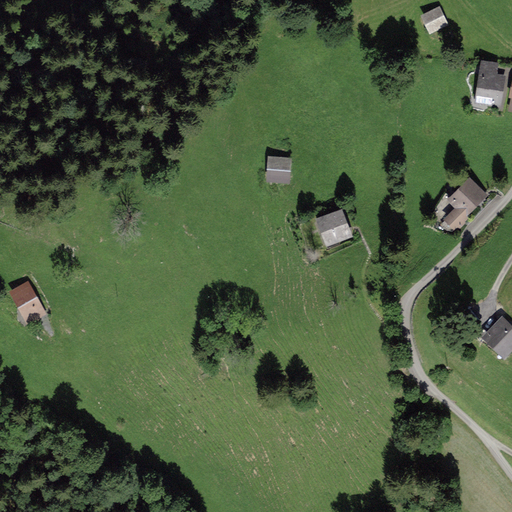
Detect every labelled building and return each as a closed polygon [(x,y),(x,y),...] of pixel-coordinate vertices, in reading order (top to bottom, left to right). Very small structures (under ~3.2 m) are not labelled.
[(439,10),(426,17),(432,29),(445,23),(439,10)] [(496,65),(484,63),(482,75),(483,75),(479,100),(498,103),(501,78),(494,77),(496,65)] [(291,161),(272,160),(271,179),(290,180),(291,161)] [(443,223),(450,230),(455,225),(458,229),(465,222),(463,220),(469,215),(467,212),(483,196),(470,183),(453,200),(460,206),(443,223)] [(340,213),(321,220),(329,241),(348,234),(344,223),(347,222),(345,218),(343,219),(340,213)] [(25,284),(11,292),(26,319),(40,311),(25,284)] [(469,310),(459,319),(468,330),(478,321),(469,310)] [(503,317),(487,334),(505,352),(511,343),(511,330),(507,325),(509,323),(503,317)]
